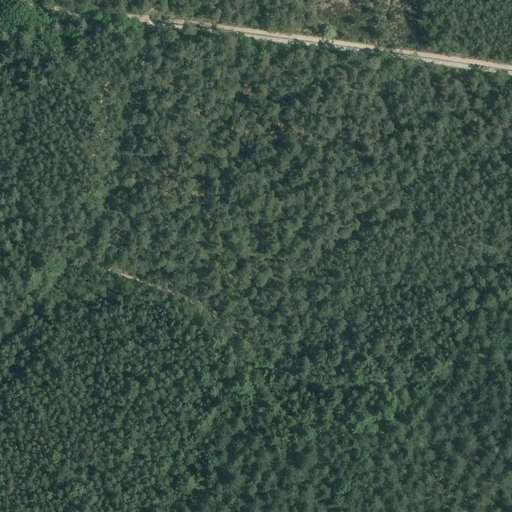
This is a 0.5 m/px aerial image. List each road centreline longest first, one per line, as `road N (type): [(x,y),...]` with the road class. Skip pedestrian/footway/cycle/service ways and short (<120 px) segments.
road 1 (track): [(435,492),(433,427),(416,398),(390,384),(335,389),(294,379),(265,366),(179,297),(88,257)]
road 2 (track): [(150,19),(511,68)]
road 3 (track): [(88,257),(150,19)]
road 4 (track): [(0,2),(150,19)]
